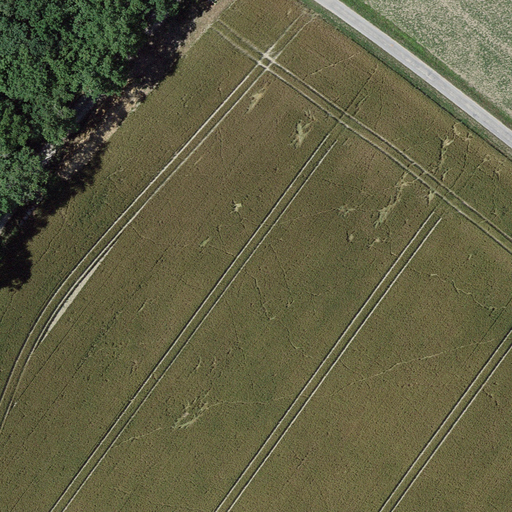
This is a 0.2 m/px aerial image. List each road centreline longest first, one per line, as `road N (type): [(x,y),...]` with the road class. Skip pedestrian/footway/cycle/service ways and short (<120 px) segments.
road 1 (track): [(0,222),(111,72),(185,0)]
road 2 (track): [(511,138),(324,0)]
